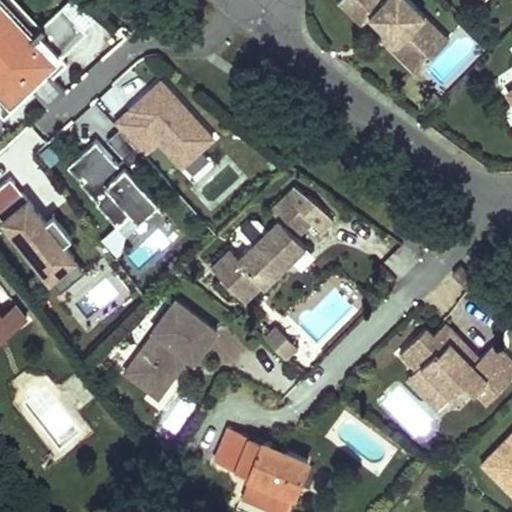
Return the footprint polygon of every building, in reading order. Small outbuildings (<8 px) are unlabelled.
[(1,0),(0,0),(0,87),(10,98),(83,31),(61,8),(42,25),(33,33),(1,0)] [(17,0),(0,0),(0,108),(10,98),(0,87),(0,0),(1,0),(33,33),(42,25),(17,0)] [(336,0),(358,23),(369,13),(386,31),(395,40),(388,46),(415,73),(443,46),(417,20),(424,13),(410,0),(336,0)] [(417,20),(443,46),(450,39),(424,13),(417,20)] [(395,40),(386,31),(379,38),(388,46),(395,40)] [(161,78),(114,120),(119,126),(143,152),(158,138),(181,164),(213,136),(161,78)] [(119,126),(107,138),(123,155),(131,164),(143,152),(119,126)] [(96,137),(67,163),(81,178),(80,179),(97,198),(95,199),(117,223),(131,210),(138,217),(158,199),(134,172),(130,176),(117,161),(96,137)] [(123,155),(117,161),(130,176),(134,172),(136,170),(131,164),(123,155)] [(11,175),(0,183),(0,212),(50,276),(75,257),(63,242),(72,235),(61,220),(52,227),(46,219),(11,175)] [(297,183),(287,192),(314,221),(323,229),(336,217),(318,197),(297,183)] [(314,221),(287,192),(270,208),(279,217),(238,257),(230,247),(211,265),(238,294),(256,276),(262,283),(264,285),(306,244),(298,236),(314,221)] [(54,212),(46,219),(52,227),(61,220),(54,212)] [(75,257),(50,276),(61,291),(86,270),(75,257)] [(462,263),(454,272),(472,287),(479,278),(462,263)] [(256,276),(238,294),(244,300),(262,283),(256,276)] [(192,359),(215,328),(174,297),(150,328),(152,329),(123,368),(147,387),(158,373),(167,380),(186,354),(192,359)] [(27,316),(15,301),(0,312),(0,314),(11,329),(27,316)] [(0,337),(11,329),(0,314),(0,337)] [(459,337),(444,321),(432,332),(425,324),(398,348),(414,365),(409,369),(428,389),(434,383),(440,386),(447,393),(462,379),(481,400),(511,370),(511,363),(491,341),(476,355),(469,361),(452,344),(459,337)] [(266,337),(285,355),(296,345),(276,326),(266,337)] [(452,344),(469,361),(476,355),(459,337),(452,344)] [(404,374),(434,406),(447,393),(440,386),(434,383),(428,389),(409,369),(404,374)] [(156,394),(167,380),(158,373),(147,387),(156,394)] [(511,408),(509,407),(489,431),(500,439),(511,424),(511,408)] [(307,459),(229,424),(214,458),(250,474),(244,487),(287,506),(307,459)] [(511,432),(482,463),(508,489),(511,484),(511,432)] [(278,511),(284,511),(287,506),(244,487),(240,495),(278,511)]
